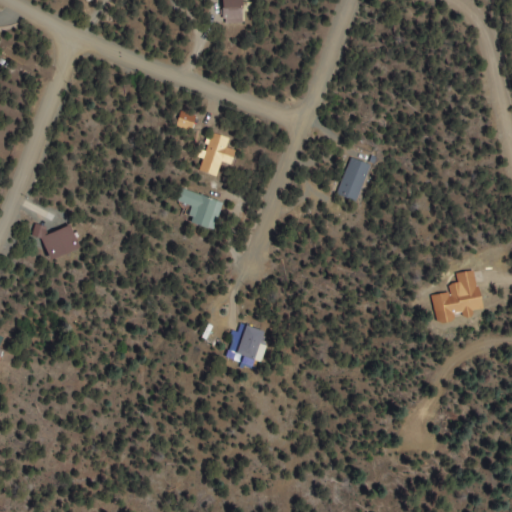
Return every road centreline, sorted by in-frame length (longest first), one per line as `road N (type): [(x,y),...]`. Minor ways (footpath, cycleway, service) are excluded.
road 1 (residential): [(238,294),(292,124),(350,0)]
road 2 (residential): [(292,124),(74,36)]
road 3 (residential): [(74,36),(0,237)]
road 4 (residential): [(462,0),(471,3),(511,164)]
